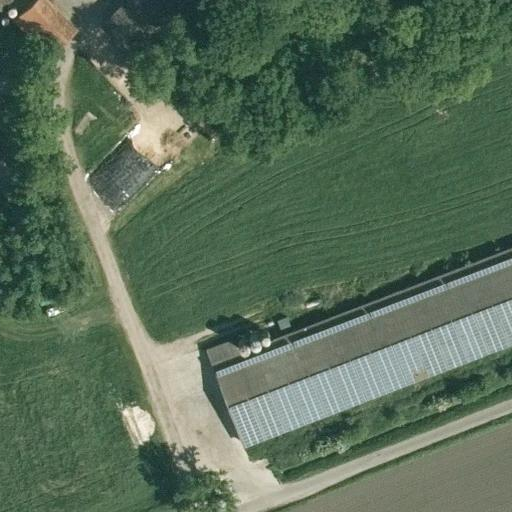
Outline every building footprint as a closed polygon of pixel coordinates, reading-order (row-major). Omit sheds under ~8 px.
[(68,34),(34,0),(30,0),(15,15),(50,51),(68,34)] [(124,0),(104,19),(136,52),(190,0),(124,0)] [(177,103),(144,130),(170,162),(203,135),(177,103)] [(43,170),(0,124),(0,182),(14,197),(43,170)] [(511,247),(213,355),(245,444),(511,348),(511,247)]
